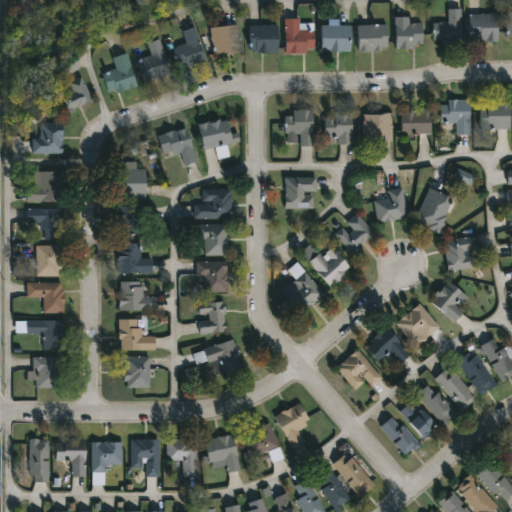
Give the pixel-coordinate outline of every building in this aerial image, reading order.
[(28,0),(28,15),(8,15),(7,0),(28,0)] [(447,9),(460,9),(460,44),(431,44),(431,22),(447,22),(447,9)] [(467,40),(467,13),(496,13),(496,40),(467,40)] [(408,17),(408,23),(421,23),(421,48),(394,48),(394,17),(408,17)] [(298,18),(298,27),(313,27),(313,52),(284,52),(284,18),(298,18)] [(238,52),(211,52),(211,25),(238,25),(238,52)] [(249,52),(249,25),(277,25),(277,52),(249,52)] [(348,25),(348,51),(320,51),(320,25),(348,25)] [(386,25),(386,50),(357,50),(357,25),(386,25)] [(173,47),(186,44),(182,30),(195,27),(205,61),(179,68),(173,47)] [(151,54),(147,43),(160,39),(170,73),(145,80),(138,58),(151,54)] [(109,94),(103,73),(116,69),(112,57),(126,53),(136,86),(109,94)] [(67,82),(82,76),(92,101),(65,112),(56,89),(68,85),(67,82)] [(468,133),(453,133),(453,122),(438,122),(438,100),(468,100),(468,133)] [(508,101),(508,128),(478,128),(478,101),(508,101)] [(428,108),(428,133),(400,133),(400,108),(428,108)] [(311,110),(311,145),(298,145),(298,133),(284,133),(284,115),(291,115),(291,110),(311,110)] [(361,141),(361,113),(390,113),(390,141),(361,141)] [(350,114),(350,143),(335,143),(335,137),(323,137),(323,114),(350,114)] [(196,124),(225,117),(231,143),(202,150),(196,124)] [(62,153),(32,153),(32,138),(40,138),(40,119),(62,119),(62,153)] [(181,164),(179,153),(161,156),(157,132),(187,127),(193,161),(181,164)] [(120,196),(120,162),(134,162),(134,167),(144,167),(144,196),(120,196)] [(470,186),(474,176),(456,169),(452,178),(470,186)] [(26,201),(26,187),(32,187),(32,171),(60,171),(60,201),(26,201)] [(313,208),(283,208),(283,177),(313,177),(313,208)] [(452,198),(437,232),(412,221),(427,187),(452,198)] [(192,218),(192,203),(197,203),(197,189),(229,189),(230,218),(192,218)] [(403,219),(374,221),(373,199),(387,199),(386,189),(402,189),(403,219)] [(116,234),(116,206),(142,206),(142,234),(116,234)] [(61,240),(41,240),(41,222),(25,222),(25,208),(61,208),(61,240)] [(333,231),(357,214),(372,235),(347,252),(333,231)] [(194,239),(194,224),(225,224),(225,255),(202,255),(202,239),(194,239)] [(446,270),(441,241),(472,236),(476,266),(446,270)] [(329,245),(349,268),(328,287),(298,252),(309,242),(320,254),(329,245)] [(115,273),(115,243),(138,243),(138,258),(150,258),(150,273),(115,273)] [(35,276),(35,245),(60,245),(60,276),(35,276)] [(224,291),(202,291),(202,277),(194,277),(194,262),(224,262),(224,291)] [(278,306),(287,299),(280,290),(294,278),(286,269),(295,262),(322,294),(298,314),(293,308),(285,314),(278,306)] [(428,299),(447,280),(465,297),(457,305),(462,311),(452,322),(428,299)] [(117,309),(117,281),(141,281),(141,297),(155,297),(155,309),(117,309)] [(25,282),(62,282),(62,313),(41,313),(41,297),(25,297),(25,282)] [(197,302),(224,302),(224,332),(197,332),(197,302)] [(437,327),(414,346),(394,322),(417,303),(437,327)] [(117,349),(117,318),(137,318),(137,336),(153,336),(153,349),(117,349)] [(25,333),(25,320),(62,320),(62,349),(40,349),(40,333),(25,333)] [(409,352),(398,362),(387,351),(377,361),(364,347),(384,327),(409,352)] [(242,369),(213,378),(205,351),(234,342),(242,369)] [(511,356),(511,372),(501,379),(483,347),(488,344),(491,350),(505,343),(511,356)] [(363,379),(355,388),(334,371),(351,349),(381,374),(371,386),(363,379)] [(479,394),(455,360),(471,349),(495,384),(479,394)] [(206,362),(203,352),(192,354),(195,365),(206,362)] [(122,387),(122,355),(148,355),(148,387),(122,387)] [(58,357),(58,387),(32,387),(32,357),(58,357)] [(475,397),(461,410),(433,378),(447,366),(475,397)] [(181,372),(185,384),(194,380),(190,369),(181,372)] [(455,411),(442,424),(414,396),(427,383),(455,411)] [(397,413),(410,400),(436,424),(423,438),(397,413)] [(303,442),(291,448),(273,416),(297,403),(309,423),(297,430),(303,442)] [(417,442),(403,455),(378,427),(392,414),(417,442)] [(249,457),(240,432),(268,422),(277,447),(249,457)] [(238,470),(225,472),(223,462),(208,465),(203,439),(231,434),(238,470)] [(46,481),(27,481),(27,438),(46,438),(46,481)] [(128,467),(128,438),(157,438),(157,476),(142,476),(142,467),(128,467)] [(164,439),(194,439),(194,475),(181,475),(181,460),(164,460),(164,439)] [(84,440),(84,475),(70,475),(70,460),(54,460),(54,440),(84,440)] [(89,442),(120,442),(120,464),(105,464),(105,471),(89,471),(89,442)] [(511,479),(498,453),(511,445),(511,479)] [(330,465),(345,452),(372,483),(357,496),(330,465)] [(511,493),(511,488),(487,459),(472,471),(492,495),(496,492),(504,501),(511,493)] [(349,501),(335,511),(312,478),(327,468),(349,501)] [(490,511),(476,511),(453,488),(467,475),(496,506),(490,511)] [(321,511),(300,511),(291,486),(308,479),(321,511)] [(467,511),(443,511),(435,502),(449,490),(467,511)] [(293,511),(273,511),(268,500),(285,493),(293,511)] [(244,511),(242,504),(260,499),(263,511),(244,511)]
